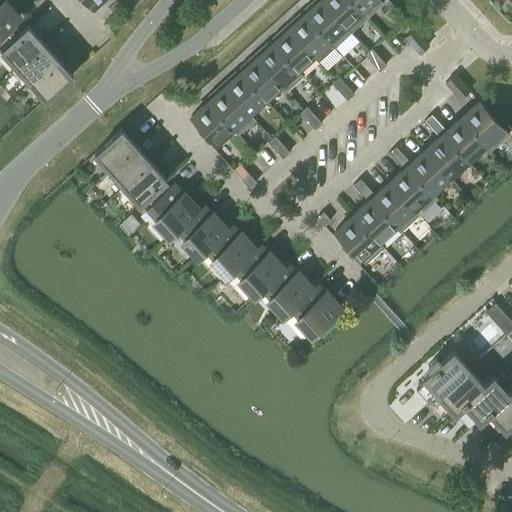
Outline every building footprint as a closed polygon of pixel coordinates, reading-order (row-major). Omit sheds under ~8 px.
[(0,0),(0,33),(20,16),(4,0),(0,0)] [(345,25),(322,0),(313,0),(308,4),(311,7),(304,13),(329,40),(345,25)] [(361,11),(351,0),(322,0),(345,25),(360,11),(361,11)] [(351,0),(361,11),(360,11),(366,18),(383,2),(381,0),(351,0)] [(296,16),(286,25),(313,54),(318,60),(334,46),(329,40),(304,13),(298,18),(296,16)] [(15,65),(43,41),(28,24),(0,48),(15,65)] [(313,54),(286,25),(276,33),(279,36),(272,42),(296,69),(297,68),(313,54)] [(414,28),(404,37),(419,53),(429,44),(425,40),(414,28)] [(57,57),(43,41),(15,65),(30,81),(57,57)] [(296,69),(272,42),(266,48),(263,45),(254,54),(280,83),(279,84),(285,91),(303,75),(297,68),(296,69)] [(372,62),(379,56),(371,47),(364,54),(372,62)] [(280,83),(254,54),(244,63),(246,65),(240,71),(264,98),(279,84),(280,83)] [(379,56),(372,62),(379,70),(386,64),(379,56)] [(57,57),(30,81),(45,98),(72,73),(57,57)] [(231,74),(222,83),(248,112),(249,111),(264,98),(240,71),(234,77),(231,74)] [(460,98),(469,89),(455,73),(445,82),(460,98)] [(339,91),(346,85),(339,76),(332,83),(339,91)] [(248,112),(222,83),(212,92),(214,94),(208,100),(232,127),(231,127),(237,134),(255,118),(249,111),(248,112)] [(346,85),(339,91),(347,99),(354,93),(346,85)] [(14,101),(11,98),(5,103),(8,106),(14,101)] [(232,127),(208,100),(191,115),(202,127),(198,131),(208,142),(212,138),(215,142),(231,127),(232,127)] [(479,100),(460,117),(484,143),(484,144),(489,151),(509,133),(500,123),(504,120),(494,109),(490,112),(479,100)] [(307,120),(314,114),(306,106),(300,112),(307,120)] [(432,128),(439,122),(431,113),(424,120),(432,128)] [(314,114),(307,120),(315,129),(322,122),(314,114)] [(460,117),(446,130),(442,133),(467,160),(484,144),(484,143),(460,117)] [(439,122),(432,128),(439,136),(442,133),(446,130),(439,122)] [(109,169),(136,144),(121,127),(94,152),(109,169)] [(425,149),(449,176),(467,160),(442,133),(439,136),(425,149)] [(275,149),(282,143),(274,135),(267,141),(275,149)] [(290,151),(282,143),(275,149),(283,158),(290,151)] [(136,144),(109,169),(123,185),(151,160),(136,144)] [(396,160),(403,154),(395,145),(389,152),(396,160)] [(407,165),(431,192),(432,191),(449,176),(425,149),(410,162),(407,165)] [(410,162),(403,154),(396,160),(403,168),(407,165),(410,162)] [(166,177),(151,160),(123,185),(139,202),(166,177)] [(389,181),(419,215),(438,198),(432,191),(431,192),(407,165),(403,168),(389,181)] [(501,168),(506,174),(509,171),(504,165),(501,168)] [(256,181),(248,172),(241,179),(249,187),(256,181)] [(360,192),(367,186),(360,178),(353,184),(360,192)] [(396,226),(401,231),(419,215),(389,181),(375,194),(370,198),(396,226)] [(483,184),(488,190),(491,187),(486,181),(483,184)] [(198,207),(198,206),(183,190),(183,191),(174,182),(146,207),(169,234),(175,229),(174,228),(198,207)] [(90,186),(88,183),(82,188),(85,191),(90,186)] [(370,198),(375,194),(367,186),(360,192),(368,200),(370,198)] [(465,200),(471,206),(474,203),(468,197),(465,200)] [(396,226),(370,198),(368,200),(353,213),(379,242),(380,241),(396,226)] [(102,199),(96,204),(99,207),(105,202),(102,199)] [(203,201),(198,206),(198,207),(174,228),(175,229),(198,254),(203,249),(203,248),(233,223),(231,221),(226,226),(212,210),(211,210),(203,201)] [(323,211),(316,217),(323,225),(330,219),(323,211)] [(379,242),(353,213),(335,230),(346,242),(342,246),(352,257),(356,253),(365,263),(384,246),(380,241),(379,242)] [(448,216),(453,222),(456,220),(450,213),(448,216)] [(117,216),(112,220),(112,221),(114,224),(120,219),(117,216)] [(239,230),(233,223),(203,248),(203,249),(226,273),(232,268),(231,268),(255,246),(254,245),(240,229),(239,230)] [(430,232),(435,238),(438,236),(433,230),(430,232)] [(260,241),(254,245),(255,246),(231,268),(232,268),(254,293),(260,288),(260,287),(283,266),(283,265),(268,249),(268,250),(260,241)] [(417,254),(420,252),(415,246),(412,248),(417,254)] [(149,251),(147,248),(141,253),(143,256),(149,251)] [(288,260),(283,265),(283,266),(260,287),(260,288),(283,313),(288,308),(288,307),(312,285),(311,285),(297,269),(296,269),(288,260)] [(394,264),(400,271),(403,268),(397,262),(394,264)] [(175,268),(170,272),(169,273),(172,276),(178,271),(175,268)] [(317,280),(311,285),(312,285),(288,307),(288,308),(311,332),(341,306),(325,288),(325,289),(317,280)] [(203,287),(198,292),(197,293),(200,296),(206,290),(203,287)] [(511,329),(511,320),(495,302),(486,311),(507,334),(511,329)] [(232,307),(227,312),(226,312),(229,315),(234,310),(232,307)] [(260,327),(255,331),(254,332),(257,335),(263,330),(260,327)] [(289,347),(283,352),(286,355),(292,350),(289,347)] [(429,403),(468,367),(452,350),(440,361),(436,357),(428,364),(432,368),(423,377),(426,380),(416,389),(429,403)] [(484,384),(483,383),(468,367),(429,403),(437,413),(447,404),(454,411),(484,384)] [(493,375),(483,383),(484,384),(454,411),(462,421),(472,412),(479,419),(509,392),(508,391),(493,375)] [(511,387),(508,391),(509,392),(479,419),(487,429),(497,420),(504,427),(511,419),(511,387)]
